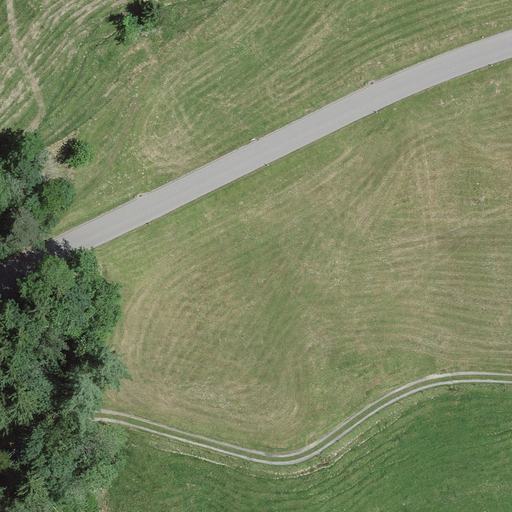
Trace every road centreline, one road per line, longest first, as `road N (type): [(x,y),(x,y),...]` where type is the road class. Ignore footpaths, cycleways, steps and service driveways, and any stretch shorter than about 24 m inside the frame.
road 1 (tertiary): [(0,282),(443,68),(511,44)]
road 2 (track): [(511,379),(442,379),(401,393),(306,454),(265,459),(139,425),(79,418),(0,432)]
